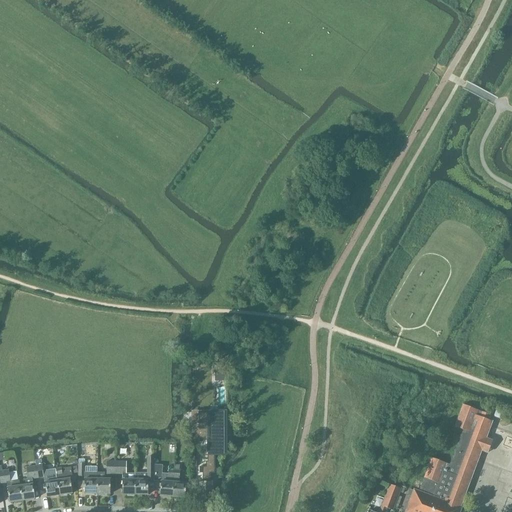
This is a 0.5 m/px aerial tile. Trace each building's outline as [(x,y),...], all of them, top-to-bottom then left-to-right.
[(228,382),(228,372),(214,372),(214,373),(217,373),(217,379),(228,379),(228,382)] [(458,511),(481,451),(487,453),(492,441),(486,438),(492,422),(488,420),(490,416),(461,405),(452,428),(461,431),(457,440),(459,441),(455,452),(453,452),(448,465),(429,458),(417,492),(414,491),(406,511),(458,511)] [(212,499),(211,482),(210,482),(209,473),(214,473),(214,454),(224,453),(224,433),(223,433),(223,429),(226,429),(226,414),(213,414),(213,417),(210,417),(210,414),(198,414),(198,429),(200,429),(200,434),(210,434),(210,439),(208,439),(208,453),(210,453),(210,456),(208,456),(208,462),(207,462),(207,468),(205,468),(205,472),(203,472),(203,482),(199,482),(199,499),(212,499)] [(134,480),(134,495),(148,495),(148,481),(153,481),(154,481),(154,465),(154,457),(147,457),(147,473),(135,473),(135,474),(135,480),(134,480)] [(41,460),(35,461),(36,466),(38,478),(44,477),(42,465),(41,460)] [(116,462),(106,462),(106,474),(116,474),(116,462)] [(126,474),(126,462),(116,462),(116,474),(122,474),(126,474)] [(161,482),(161,478),(162,466),(154,465),(154,481),(153,481),(154,481),(161,482)] [(28,480),(32,479),(38,478),(36,466),(26,468),(28,480)] [(59,496),(72,494),(70,479),(64,480),(64,478),(72,477),(71,468),(61,469),(61,468),(55,469),(59,496)] [(45,471),(46,477),(45,479),(44,480),(47,498),(59,496),(55,469),(45,471)] [(20,486),(19,481),(10,482),(9,470),(0,471),(0,480),(0,484),(6,483),(9,503),(22,501),(20,486)] [(168,476),(166,476),(165,482),(161,482),(160,496),(172,497),(174,471),(168,470),(168,476)] [(174,471),(172,497),(185,498),(186,483),(179,483),(180,471),(174,471)] [(96,494),(96,473),(85,473),(85,477),(84,477),(84,494),(96,494)] [(96,473),(96,494),(110,495),(110,479),(104,479),(104,473),(97,473),(96,473)] [(135,480),(135,474),(134,474),(126,474),(122,474),(122,476),(122,495),(134,495),(134,480),(135,480)] [(35,499),(32,479),(28,480),(25,480),(25,483),(26,485),(20,486),(22,501),(35,499)] [(384,511),(386,508),(392,511),(400,489),(390,485),(379,511),(370,511),(368,511),(367,511),(384,511)]
